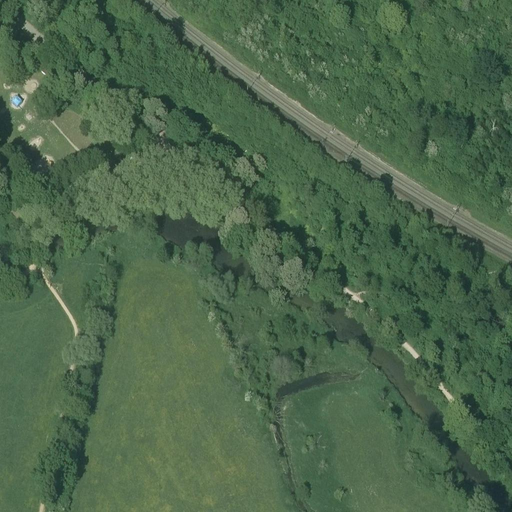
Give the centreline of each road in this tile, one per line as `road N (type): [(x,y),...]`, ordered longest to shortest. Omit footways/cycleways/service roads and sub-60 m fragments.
road 1 (track): [(511,472),(405,343),(236,202)]
road 2 (unclassified): [(228,195),(0,5)]
road 3 (track): [(37,270),(78,337),(41,511)]
